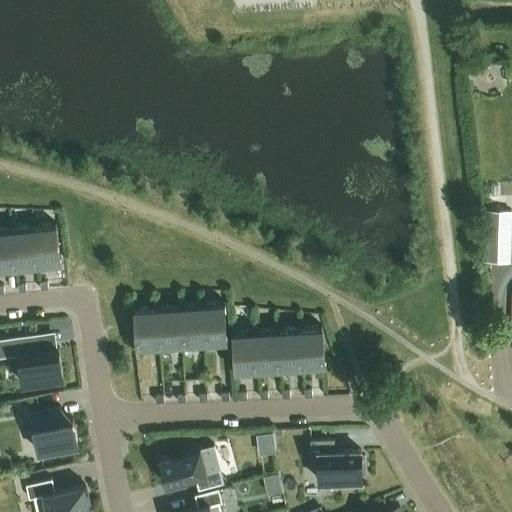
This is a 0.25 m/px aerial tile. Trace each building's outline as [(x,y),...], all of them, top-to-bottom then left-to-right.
[(486,206),(485,257),(511,257),(511,206),(486,206)] [(57,223),(34,225),(39,265),(62,262),(57,223)] [(34,225),(12,228),(16,267),(39,265),(34,225)] [(12,228),(0,229),(0,268),(16,267),(12,228)] [(47,280),(40,281),(41,288),(48,287),(47,280)] [(26,282),(18,283),(19,291),(26,290),(26,282)] [(226,300),(203,302),(205,342),(229,340),(226,300)] [(203,302),(180,303),(183,344),(205,342),(203,302)] [(180,303),(157,305),(160,345),(183,344),(180,303)] [(157,305),(134,306),(137,347),(160,345),(157,305)] [(325,324),(302,325),(304,365),(326,364),(325,324)] [(302,325),(280,326),(282,366),(304,365),(302,325)] [(280,326),(258,327),(260,367),(282,366),(280,326)] [(258,327),(235,328),(237,368),(260,367),(258,327)] [(41,331),(0,336),(0,353),(17,351),(22,382),(62,377),(58,345),(43,347),(41,331)] [(312,387),(304,388),(304,396),(313,395),(312,387)] [(290,388),(282,388),(282,397),(290,396),(290,388)] [(268,389),(260,389),(260,398),(268,397),(268,389)] [(246,390),(239,390),(239,398),(247,398),(246,390)] [(229,391),(221,391),(222,399),(230,399),(229,391)] [(186,392),(177,393),(178,401),(186,401),(186,392)] [(207,392),(199,392),(199,400),(208,400),(207,392)] [(164,393),(156,394),(156,402),(164,401),(164,393)] [(73,414),(53,417),(52,409),(31,412),(38,449),(78,441),(73,414)] [(335,438),(311,438),(312,467),(319,467),(320,480),(362,479),(362,473),(366,473),(365,455),(361,455),(361,449),(335,450),(335,438)] [(202,447),(160,458),(166,484),(196,476),(199,488),(223,482),(220,468),(213,444),(202,447)] [(36,495),(39,511),(66,511),(90,507),(85,484),(55,491),(52,479),(28,485),(30,497),(36,495)] [(174,511),(221,511),(218,501),(220,500),(217,487),(193,493),(196,506),(174,511)]
